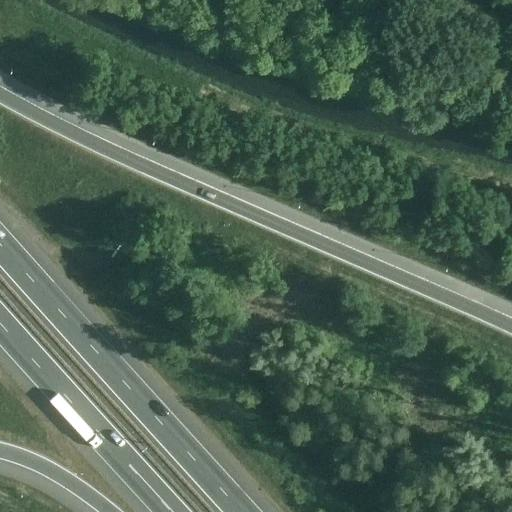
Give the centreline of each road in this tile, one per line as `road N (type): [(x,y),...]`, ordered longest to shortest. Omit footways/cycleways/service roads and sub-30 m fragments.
road 1 (motorway): [(511,330),(0,99)]
road 2 (motorway): [(238,511),(0,246)]
road 3 (motorway): [(0,326),(171,511)]
